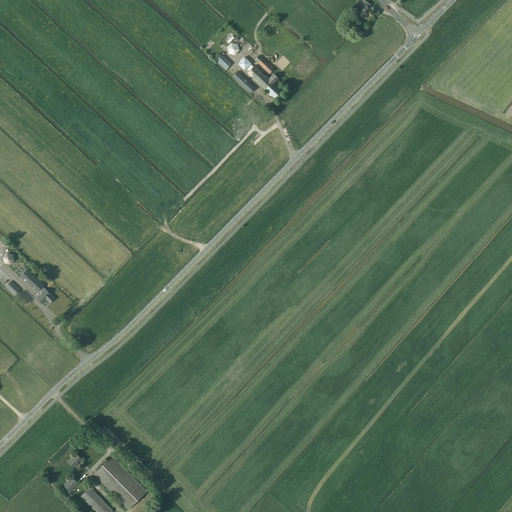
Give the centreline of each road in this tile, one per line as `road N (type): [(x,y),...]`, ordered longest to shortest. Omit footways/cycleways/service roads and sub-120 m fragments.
road 1 (unclassified): [(0,445),(120,334),(415,31)]
road 2 (unknown): [(4,269),(89,360)]
